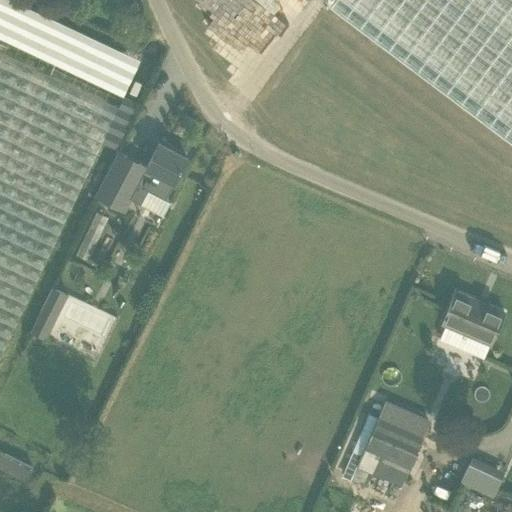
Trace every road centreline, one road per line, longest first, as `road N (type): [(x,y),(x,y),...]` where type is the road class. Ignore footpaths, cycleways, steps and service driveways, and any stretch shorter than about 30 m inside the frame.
road 1 (unclassified): [(511,258),(265,152),(221,124),(156,0)]
road 2 (track): [(33,510),(221,124)]
